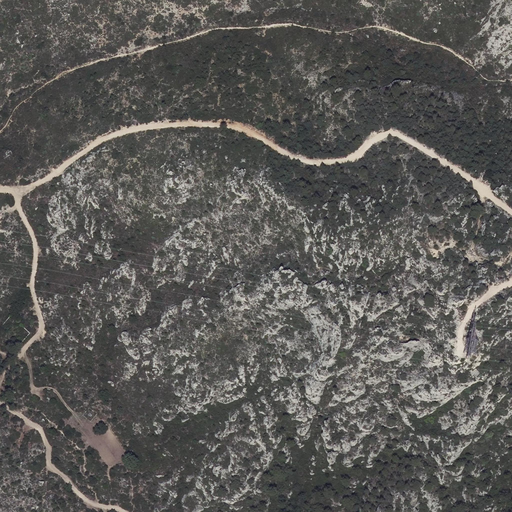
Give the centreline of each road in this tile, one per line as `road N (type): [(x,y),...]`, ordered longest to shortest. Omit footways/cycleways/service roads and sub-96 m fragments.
road 1 (track): [(15,194),(86,147),(169,123),(231,125),(293,159),(317,163),(397,134),(473,180)]
road 2 (track): [(0,189),(15,194),(34,240),(33,291),(43,327),(23,348)]
road 3 (track): [(0,400),(40,427),(49,467),(84,499),(128,511)]
